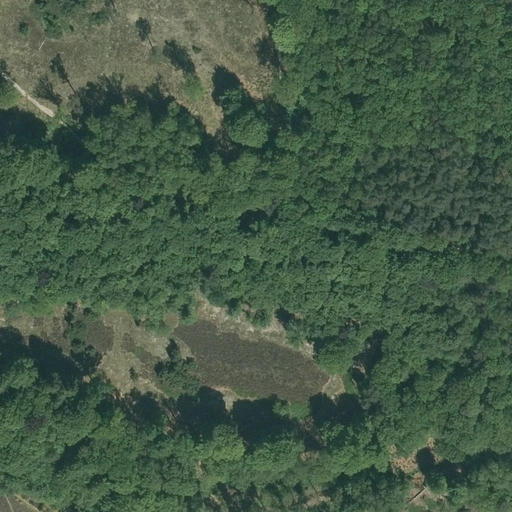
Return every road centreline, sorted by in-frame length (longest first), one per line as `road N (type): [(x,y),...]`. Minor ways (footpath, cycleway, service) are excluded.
road 1 (track): [(99,176),(274,209)]
road 2 (track): [(274,209),(398,232)]
